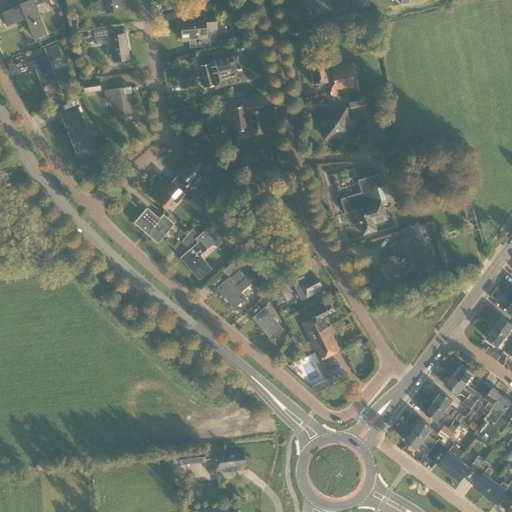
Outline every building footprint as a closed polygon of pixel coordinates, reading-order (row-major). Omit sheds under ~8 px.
[(34,5),(46,0),(28,0),(20,3),(20,4),(1,12),(6,25),(26,18),(34,38),(45,34),(34,5)] [(98,0),(97,1),(99,10),(100,11),(105,10),(105,12),(120,10),(118,0),(98,0)] [(369,5),(367,0),(350,0),(352,8),(369,5)] [(317,16),(314,2),(298,6),(301,19),(317,16)] [(200,22),(180,23),(181,40),(188,40),(189,47),(206,46),(206,38),(205,30),(216,29),(214,11),(198,12),(198,13),(199,13),(200,22)] [(81,27),(79,14),(70,16),(72,29),(81,27)] [(112,35),(111,28),(93,30),(94,38),(109,36),(111,54),(110,54),(109,56),(110,59),(111,60),(112,60),(113,61),(128,59),(124,33),(112,35)] [(62,56),(56,43),(44,48),(45,52),(47,55),(35,59),(39,67),(34,69),(42,89),(43,89),(47,97),(61,91),(51,67),(49,61),(62,56)] [(199,66),(201,76),(239,67),(236,54),(208,61),(207,54),(197,56),(200,65),(199,66)] [(326,69),(325,60),(308,63),(312,84),(328,81),(331,96),(358,92),(353,63),(332,67),(332,68),(326,69)] [(239,67),(201,76),(204,87),(214,85),(214,87),(242,80),(239,67)] [(100,90),(98,79),(82,82),(84,92),(100,90)] [(132,103),(130,86),(103,90),(104,98),(109,97),(112,118),(134,115),(133,106),(134,105),(134,103),(132,103)] [(368,105),(365,92),(347,95),(350,108),(368,105)] [(243,108),(243,102),(225,103),(229,136),(265,132),(262,106),(243,108)] [(93,147),(77,106),(60,113),(66,129),(65,130),(66,132),(67,132),(76,154),(93,147)] [(350,133),(345,108),(320,112),(324,138),(350,133)] [(221,145),(217,133),(209,135),(213,148),(221,145)] [(177,181),(194,196),(194,195),(198,198),(203,192),(194,185),(197,182),(198,183),(201,179),(194,173),(202,164),(191,155),(176,172),(181,176),(177,181)] [(257,163),(241,166),(242,172),(258,169),(257,163)] [(344,213),(356,210),(358,218),(363,234),(374,230),(374,231),(375,230),(373,223),(386,219),(381,202),(386,200),(378,173),(357,180),(361,192),(340,198),(344,213)] [(194,196),(177,181),(173,185),(169,181),(154,198),(165,208),(172,199),(176,203),(183,196),(189,201),(194,196)] [(159,218),(146,207),(133,222),(157,243),(173,223),(162,214),(159,218)] [(472,210),(464,213),(466,220),(474,218),(472,210)] [(416,224),(401,228),(404,239),(420,234),(416,224)] [(192,228),(188,232),(180,242),(187,250),(179,257),(191,272),(192,271),(198,277),(209,267),(199,255),(218,239),(208,227),(198,235),(192,228)] [(410,260),(398,240),(387,246),(392,255),(387,258),(386,257),(381,260),(384,267),(382,268),(387,278),(397,272),(397,274),(403,271),(401,268),(408,264),(407,262),(410,260)] [(247,260),(243,255),(238,259),(242,264),(247,260)] [(250,284),(231,262),(221,270),(227,277),(215,287),(227,300),(233,306),(244,296),(241,292),(250,284)] [(290,276),(294,284),(292,284),(301,300),(306,297),(318,291),(316,287),(320,285),(315,277),(312,279),(310,276),(308,276),(304,279),(302,276),(300,271),(290,276)] [(272,287),(273,290),(280,304),(291,298),(283,282),(272,287)] [(272,297),(267,292),(257,300),(262,306),(272,297)] [(334,312),(328,302),(305,314),(308,319),(301,322),(320,359),(338,350),(325,325),(324,325),(320,319),(334,312)] [(280,326),(272,316),(275,313),(267,304),(252,317),(263,330),(263,329),(269,336),(280,326)] [(494,327),(509,338),(511,334),(509,332),(511,327),(511,324),(502,317),(494,327)] [(511,340),(509,338),(494,327),(486,338),(498,347),(501,348),(504,343),(509,347),(506,351),(511,355),(511,352),(511,340)] [(461,364),(453,375),(465,384),(476,392),(481,395),(486,388),(489,385),(481,379),(475,386),(470,382),(476,375),(473,373),(461,364)] [(453,375),(445,385),(457,394),(462,388),(470,393),(473,396),(472,397),(470,400),(467,398),(466,397),(462,402),(470,409),(478,399),(481,395),(476,392),(465,384),(453,375)] [(329,377),(312,386),(315,392),(333,384),(329,377)] [(485,407),(489,411),(502,395),(492,387),(489,391),(484,398),(489,401),(485,407)] [(440,392),(433,402),(445,411),(446,410),(450,413),(456,418),(461,422),(464,417),(460,413),(449,405),(453,401),(440,392)] [(502,395),(489,411),(495,415),(499,409),(503,412),(511,402),(502,395)] [(475,412),(482,403),(481,402),(478,399),(470,409),(475,412)] [(433,402),(425,412),(437,421),(442,415),(446,418),(450,413),(446,410),(445,411),(433,402)] [(492,426),(496,429),(504,420),(499,416),(492,426)] [(452,423),(451,424),(456,428),(457,427),(461,422),(456,418),(452,423)] [(420,419),(412,430),(424,438),(432,444),(433,445),(434,444),(440,448),(441,449),(445,443),(441,441),(438,438),(437,440),(437,441),(428,434),(429,432),(432,428),(420,419)] [(508,423),(504,420),(496,429),(501,433),(508,423)] [(478,425),(472,421),(468,426),(474,430),(478,425)] [(481,432),(488,423),(484,421),(478,430),(481,432)] [(441,429),(450,436),(453,431),(444,425),(441,429)] [(450,436),(441,429),(438,434),(443,438),(447,440),(449,438),(450,436)] [(412,430),(404,440),(417,449),(421,442),(430,449),(425,456),(431,460),(440,448),(434,444),(433,445),(432,444),(424,438),(412,430)] [(437,465),(448,473),(458,460),(447,452),(454,442),(449,438),(447,440),(445,443),(441,449),(439,450),(445,455),(437,465)] [(178,452),(172,453),(173,463),(179,462),(179,464),(204,461),(203,449),(178,452)] [(228,453),(228,450),(214,452),(216,471),(230,469),(230,468),(236,467),(236,466),(244,465),(243,452),(228,453)] [(473,463),(469,468),(475,472),(484,460),(478,455),(473,463)] [(458,460),(448,473),(459,481),(469,468),(458,460)] [(490,464),(484,460),(475,472),(480,476),(473,486),(484,495),(494,481),(489,477),(493,471),(488,467),(490,464)] [(500,485),(494,481),(484,495),(495,503),(502,493),(508,497),(511,491),(511,480),(511,481),(508,486),(503,482),(500,485)]
